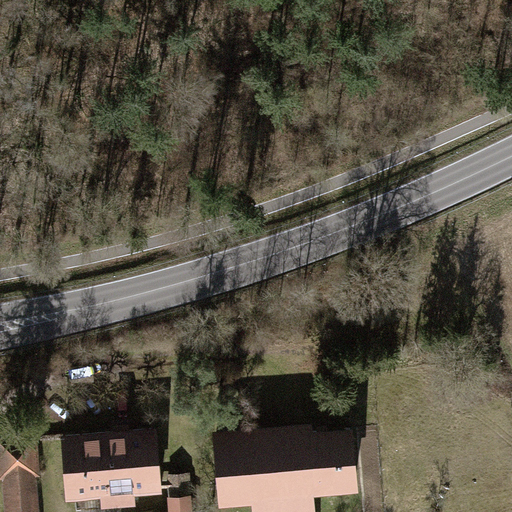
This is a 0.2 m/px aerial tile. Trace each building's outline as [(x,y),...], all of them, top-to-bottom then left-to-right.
[(353,408),(203,415),(206,487),(356,480),(353,408)] [(159,485),(156,419),(60,424),(63,490),(159,485)] [(41,477),(38,431),(0,433),(0,481),(3,481),(5,511),(41,511),(39,477),(41,477)] [(249,511),(308,511),(307,482),(248,485),(249,511)] [(119,506),(119,511),(191,511),(191,503),(119,506)]
